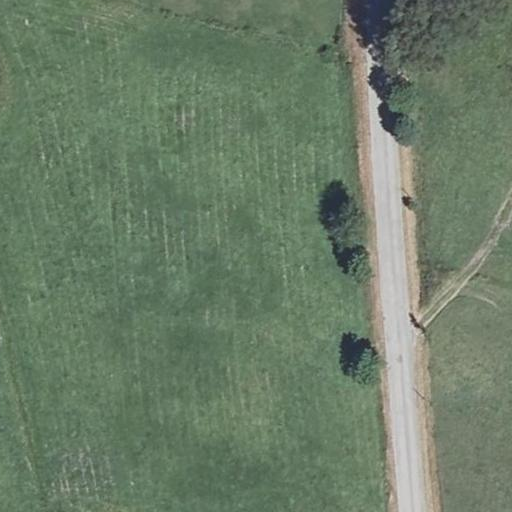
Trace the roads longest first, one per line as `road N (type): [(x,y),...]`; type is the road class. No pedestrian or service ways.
road 1 (tertiary): [(379,0),(415,511)]
road 2 (track): [(401,342),(493,241)]
